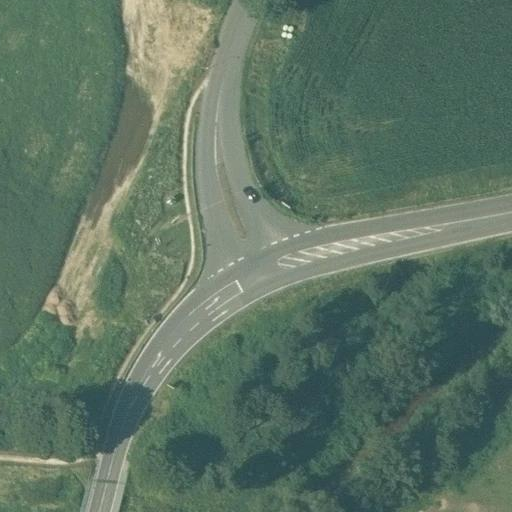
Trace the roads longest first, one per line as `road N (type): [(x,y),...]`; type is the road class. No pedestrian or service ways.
road 1 (secondary): [(99,511),(123,416),(147,372),(203,309),(251,273)]
road 2 (tertiary): [(251,273),(216,165),(214,114),(221,74),(254,0)]
road 3 (secondary): [(511,210),(324,247),(251,273)]
